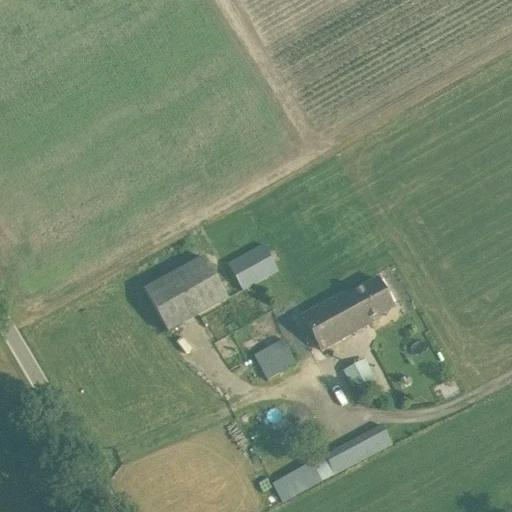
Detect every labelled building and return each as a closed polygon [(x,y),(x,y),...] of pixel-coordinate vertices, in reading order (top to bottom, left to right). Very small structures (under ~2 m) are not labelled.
[(279,273),(263,244),(226,264),(241,293),(279,273)] [(167,334),(228,300),(203,257),(143,290),(167,334)] [(395,310),(380,276),(356,289),(355,287),(301,316),(320,351),(373,322),(372,321),(395,310)] [(294,366),(282,342),(254,356),(266,380),(294,366)] [(354,396),(376,385),(364,361),(342,372),(354,396)] [(334,475),(392,444),(380,423),(323,454),(334,475)] [(321,482),(311,463),(283,478),(293,497),(321,482)]
